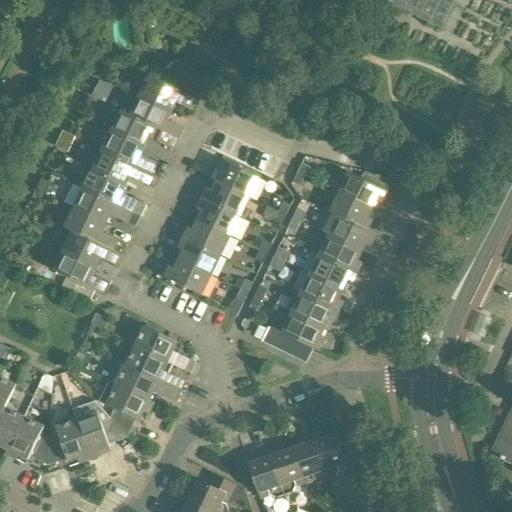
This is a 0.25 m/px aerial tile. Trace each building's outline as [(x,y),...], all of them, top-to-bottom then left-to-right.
[(381,0),(441,29),(455,0),(381,0)] [(148,76),(138,96),(172,112),(176,103),(192,111),(198,100),(168,85),(173,74),(156,66),(150,77),(148,76)] [(89,107),(93,98),(85,94),(81,103),(89,107)] [(170,135),(178,140),(184,128),(168,121),(172,112),(138,96),(129,114),(130,115),(170,135)] [(120,111),(111,130),(144,146),(149,138),(173,150),(178,140),(170,135),(130,115),(129,114),(129,115),(120,111)] [(101,150),(150,174),(156,163),(140,155),(144,146),(111,130),(101,150)] [(101,150),(92,169),(126,185),(130,177),(154,189),(159,178),(150,174),(101,150)] [(221,174),(217,182),(249,198),(259,178),(221,160),(216,171),(221,174)] [(302,163),(297,173),(305,177),(310,167),(302,163)] [(83,188),(132,213),(137,202),(121,194),(126,185),(92,169),(83,188)] [(349,174),(339,193),(372,209),(376,200),(381,203),(387,191),(384,190),(390,179),(365,172),(361,180),(349,174)] [(297,173),(293,183),(300,187),(305,177),(297,173)] [(52,184),(41,179),(36,190),(46,195),(52,184)] [(208,189),(202,199),(240,217),(249,198),(217,182),(212,191),(208,189)] [(83,188),(73,208),(107,224),(111,216),(127,223),(132,213),(83,188)] [(329,213),(339,217),(368,230),(373,220),(368,218),(372,209),(339,193),(329,213)] [(240,217),(202,199),(197,210),(202,212),(198,221),(230,237),(240,217)] [(283,202),(278,212),(286,216),(291,206),(283,202)] [(113,251),(118,241),(103,233),(107,224),(73,208),(64,227),(64,228),(73,232),(113,251)] [(297,209),(293,219),(300,222),(305,213),(297,209)] [(282,225),(286,216),(278,212),(274,210),(269,219),(282,225)] [(339,217),(329,236),(362,252),(366,243),(371,246),(376,234),(368,230),(339,217)] [(293,219),(288,228),(296,232),(300,222),(293,219)] [(189,227),(184,238),(221,256),(230,237),(198,221),(194,230),(189,227)] [(72,233),(63,251),(97,267),(101,259),(117,266),(122,255),(113,251),(73,232),(64,228),(64,227),(63,228),(72,233)] [(358,261),(362,252),(329,236),(320,256),(357,274),(362,263),(358,261)] [(183,251),(179,260),(212,276),(221,256),(184,238),(178,249),(183,251)] [(264,241),(260,251),(268,255),(272,245),(264,241)] [(286,252),(278,248),(274,257),(282,261),(286,252)] [(108,284),(92,276),(97,267),(63,251),(53,271),(68,279),(63,289),(90,302),(95,291),(103,295),(108,284)] [(268,255),(260,251),(255,261),(263,264),(268,255)] [(357,274),(320,256),(310,275),(343,291),(347,282),(352,285),(357,274)] [(274,257),(269,267),(277,271),(282,261),(274,257)] [(170,266),(164,278),(202,296),(212,276),(179,260),(175,269),(170,266)] [(505,287),(509,278),(494,271),(490,280),(505,287)] [(343,291),(310,275),(301,295),(338,313),(344,302),(339,300),(343,291)] [(246,280),(241,290),(249,293),(253,284),(246,280)] [(260,287),(255,296),(263,300),(267,291),(260,287)] [(249,293),(241,290),(236,299),(244,303),(249,293)] [(338,313),(301,295),(291,314),(324,330),(328,321),(333,323),(338,313)] [(255,296),(250,306),(258,310),(263,300),(255,296)] [(270,327),(267,333),(262,342),(289,355),(296,341),(319,352),(325,341),(320,338),(324,330),(291,314),(282,333),(270,327)] [(106,320),(98,316),(96,315),(92,324),(93,325),(102,329),(106,320)] [(173,352),(178,343),(144,326),(134,346),(168,363),(190,374),(196,363),(173,352)] [(0,357),(3,360),(9,349),(1,345),(0,347),(0,357)] [(187,382),(164,371),(168,363),(134,346),(125,365),(125,366),(181,393),(187,382)] [(181,393),(125,366),(125,365),(117,361),(107,382),(109,383),(115,386),(116,385),(149,401),(153,393),(176,404),(181,393)] [(511,389),(511,387),(511,375),(505,372),(500,384),(511,389)] [(52,395),(53,379),(52,379),(45,375),(38,389),(52,395)] [(0,417),(5,407),(6,408),(17,385),(0,377),(0,417)] [(149,414),(154,403),(149,401),(116,385),(115,386),(109,383),(100,402),(114,410),(110,418),(127,438),(136,420),(139,421),(144,412),(149,414)] [(0,446),(8,450),(24,417),(6,408),(5,407),(0,417),(0,446)] [(511,409),(490,454),(511,464),(511,409)] [(110,448),(109,444),(127,438),(110,418),(101,422),(97,413),(77,420),(91,460),(102,456),(100,451),(110,448)] [(28,460),(30,457),(48,465),(49,439),(40,435),(45,427),(24,417),(8,450),(5,455),(17,460),(19,455),(28,460)] [(78,459),(79,464),(91,460),(77,420),(55,427),(58,436),(49,439),(48,465),(67,459),(68,462),(78,459)] [(324,438),(322,433),(313,436),(328,481),(337,478),(340,473),(347,471),(350,478),(363,474),(352,440),(340,444),(337,434),(324,438)] [(303,440),(305,445),(293,449),(305,485),(314,482),(319,484),(328,481),(313,436),(303,440)] [(281,453),(279,448),(269,451),(285,497),(294,493),(296,488),(305,485),(293,449),(281,453)] [(260,455),(261,460),(248,464),(261,500),(270,496),(276,499),(285,497),(269,451),(260,455)] [(245,489),(238,486),(213,474),(208,485),(198,480),(192,493),(187,490),(182,500),(187,503),(188,502),(209,511),(229,511),(227,506),(234,503),(240,506),(245,506),(250,504),(245,489)] [(209,511),(188,502),(187,503),(182,511),(180,511),(177,511),(176,511),(209,511)]
